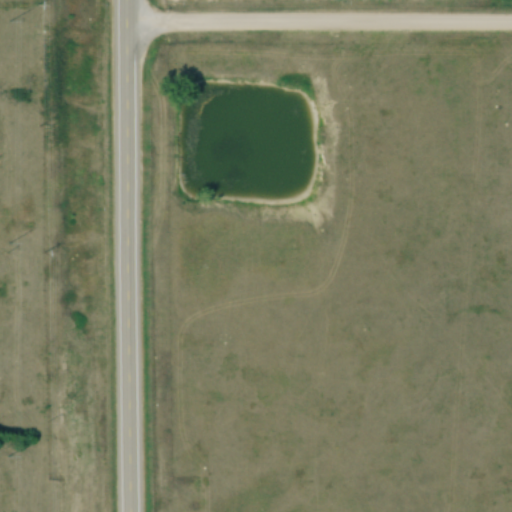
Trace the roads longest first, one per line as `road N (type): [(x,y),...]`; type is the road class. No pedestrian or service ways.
road 1 (primary): [(126,511),(121,0)]
road 2 (residential): [(121,26),(511,26)]
